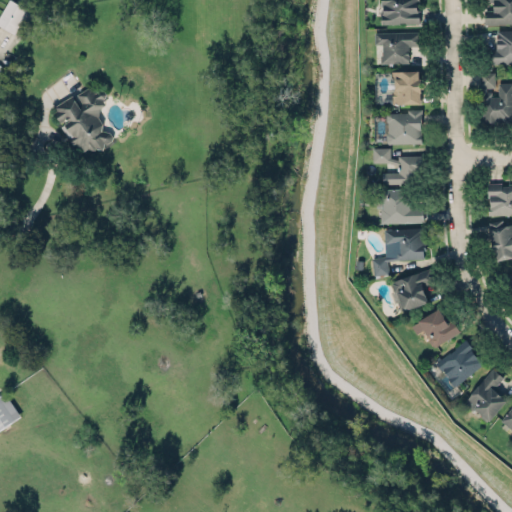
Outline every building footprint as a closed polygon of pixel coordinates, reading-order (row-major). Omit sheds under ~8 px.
[(7,0),(0,13),(0,24),(20,36),(34,12),(13,0),(7,0)] [(380,0),(381,23),(419,22),(418,0),(380,0)] [(511,0),(486,0),(486,1),(492,0),(493,9),(483,9),(484,23),(511,22),(511,0)] [(374,29),(399,29),(419,28),(420,43),(408,44),(408,61),(401,61),(396,60),(392,61),(380,61),(379,53),(382,52),(382,41),(374,41),(374,29)] [(497,28),(511,28),(511,62),(486,62),(486,46),(496,46),(496,43),(497,43),(497,28)] [(419,102),(420,70),(393,69),(392,102),(419,102)] [(494,71),(479,71),(479,86),(494,86),(494,71)] [(511,83),(511,81),(498,82),(498,94),(488,95),(488,86),(481,87),(482,122),(511,121),(511,83)] [(53,104),(73,93),(75,95),(77,94),(76,92),(90,83),(94,90),(99,87),(103,87),(105,90),(104,94),(102,96),(105,101),(99,105),(97,113),(102,121),(100,127),(109,129),(112,133),(111,137),(107,140),(103,139),(102,147),(95,145),(94,147),(87,146),(86,150),(76,148),(53,109),(55,108),(53,104)] [(385,113),(387,110),(406,110),(407,107),(421,107),(422,125),(420,125),(421,142),(387,142),(384,140),(385,132),(387,130),(386,120),(385,119),(385,113)] [(382,170),(382,183),(418,183),(417,170),(423,170),(422,152),(397,153),(397,157),(390,154),(389,145),(373,146),(373,160),(386,160),(396,163),(396,169),(382,170)] [(486,181),(501,181),(501,184),(507,184),(507,182),(511,182),(511,213),(487,213),(487,205),(489,204),(489,196),(487,194),(486,181)] [(381,187),(382,195),(376,195),(376,205),(379,205),(380,220),(424,219),(423,204),(412,204),(411,186),(381,187)] [(488,220),(502,217),(503,223),(511,221),(511,253),(496,257),(495,250),(493,251),(488,220)] [(383,226),(384,254),(371,255),(373,273),(388,271),(386,258),(397,257),(423,256),(423,247),(425,247),(425,241),(423,241),(423,232),(423,228),(422,228),(421,226),(422,226),(422,224),(383,226)] [(422,284),(427,299),(402,308),(399,299),(395,300),(390,290),(393,289),(390,281),(394,280),(393,278),(400,274),(411,271),(419,270),(430,266),(435,279),(422,284)] [(511,267),(501,274),(511,291),(511,267)] [(411,323),(417,319),(417,318),(440,303),(448,315),(446,316),(449,321),(453,318),(459,329),(435,345),(434,343),(431,343),(428,338),(429,336),(423,326),(416,331),(411,323)] [(435,359),(451,385),(483,364),(466,339),(435,359)] [(464,401),(466,399),(465,398),(470,391),(470,390),(477,381),(478,381),(491,366),(494,368),(495,367),(499,371),(503,374),(493,385),(501,392),(500,392),(506,396),(489,417),(488,417),(486,419),(479,413),(482,411),(474,404),(472,407),(464,401)] [(0,393),(0,427),(20,414),(4,391),(0,393)] [(511,404),(500,419),(511,428),(511,404)]
